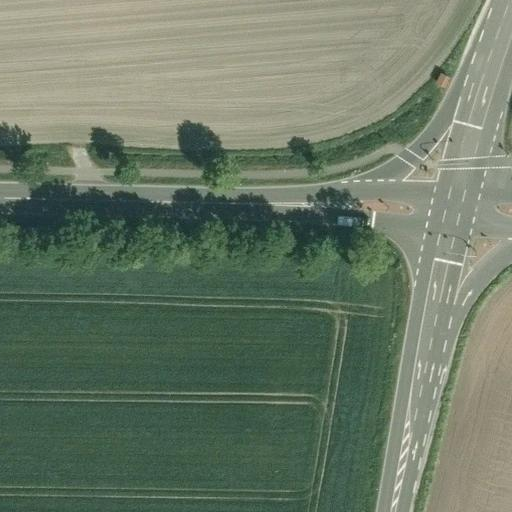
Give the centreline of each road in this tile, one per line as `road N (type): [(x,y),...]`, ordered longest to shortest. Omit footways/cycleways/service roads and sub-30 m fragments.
road 1 (secondary): [(434,221),(382,511)]
road 2 (secondary): [(265,204),(0,198)]
road 3 (secondary): [(487,41),(409,157),(388,174),(317,192)]
road 4 (secondary): [(423,405),(462,223)]
road 5 (secondary): [(423,405),(439,383),(462,306),(511,253)]
road 6 (secondary): [(265,204),(434,221)]
road 7 (tertiary): [(487,41),(440,192)]
road 8 (tertiary): [(470,192),(511,58)]
road 9 (secondary): [(440,192),(317,192)]
